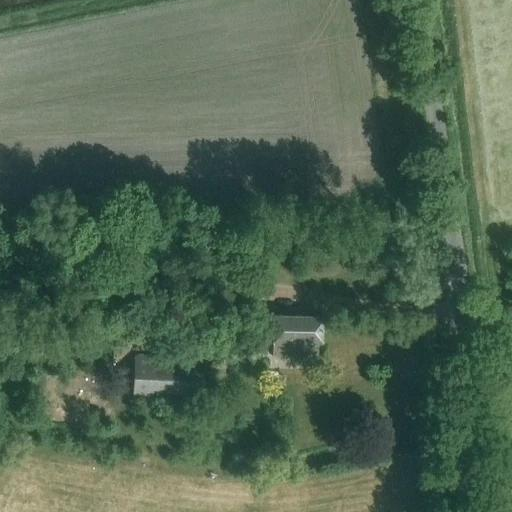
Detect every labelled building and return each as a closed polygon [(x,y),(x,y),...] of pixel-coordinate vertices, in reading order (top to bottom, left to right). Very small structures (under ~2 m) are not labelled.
[(146,269),(181,269),(180,218),(145,219),(146,269)] [(133,272),(144,272),(144,251),(132,251),(133,272)] [(205,306),(176,306),(176,332),(189,332),(189,315),(205,315),(205,306)] [(270,356),(316,357),(317,342),(321,342),(322,317),(271,315),(270,356)] [(197,403),(198,360),(133,357),(132,401),(197,403)]
